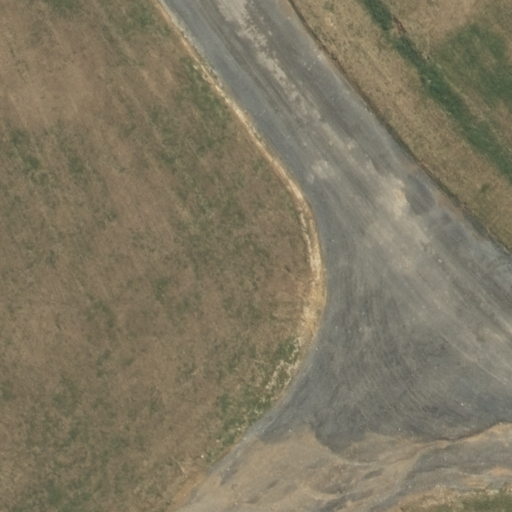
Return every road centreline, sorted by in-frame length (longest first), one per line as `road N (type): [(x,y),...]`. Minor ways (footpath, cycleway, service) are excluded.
road 1 (residential): [(221,0),(493,280)]
road 2 (residential): [(493,280),(261,511)]
